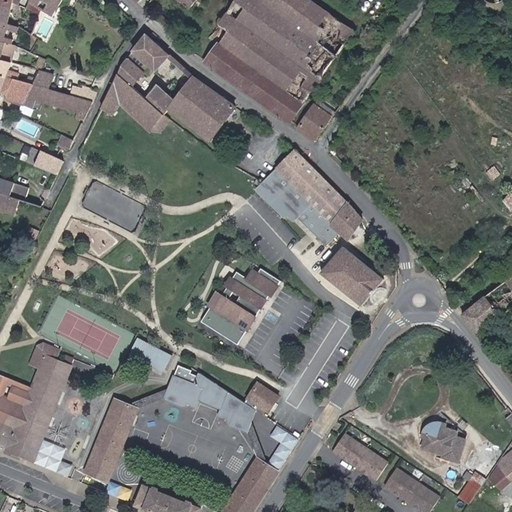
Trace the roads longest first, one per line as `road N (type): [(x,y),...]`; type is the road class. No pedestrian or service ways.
road 1 (unclassified): [(123,0),(315,153),(399,243),(418,300)]
road 2 (secondary): [(269,511),(383,331),(418,300)]
road 3 (secondary): [(418,300),(463,330),(511,393)]
